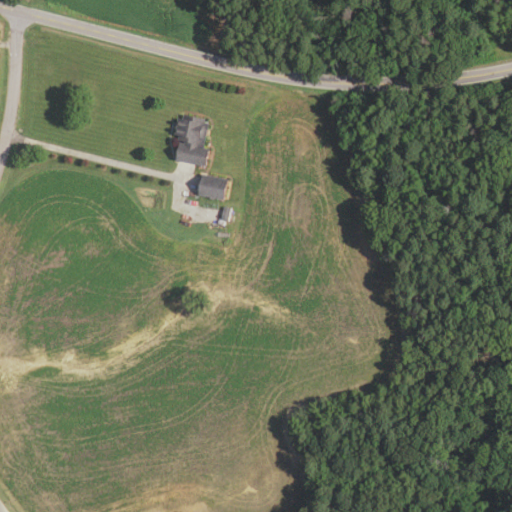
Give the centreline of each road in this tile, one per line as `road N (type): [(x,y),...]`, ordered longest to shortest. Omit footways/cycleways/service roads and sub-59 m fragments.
road 1 (tertiary): [(0,7),(282,77),(392,85),(511,67)]
road 2 (residential): [(0,150),(18,12)]
